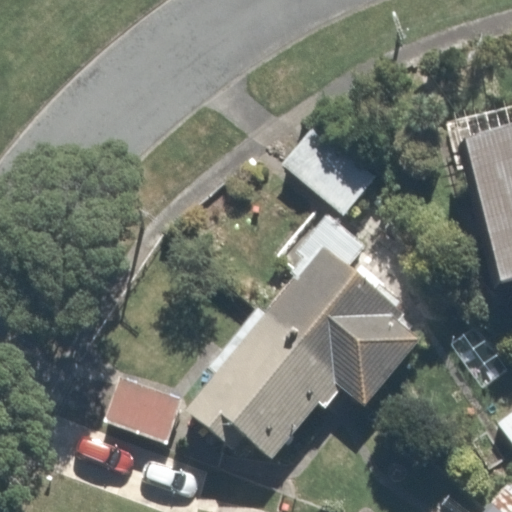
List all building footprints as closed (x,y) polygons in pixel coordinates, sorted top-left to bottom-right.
[(387,170),(315,117),(278,167),(349,220),(387,170)] [(511,302),(511,126),(456,139),(494,306),(511,302)] [(324,413),(335,400),(356,417),(413,346),(382,321),(391,311),(315,249),(182,412),(258,474),(314,405),(324,413)] [(179,400),(117,377),(99,426),(161,450),(179,400)] [(511,412),(494,428),(511,449),(511,412)] [(511,511),(511,474),(478,511),(511,511)]
